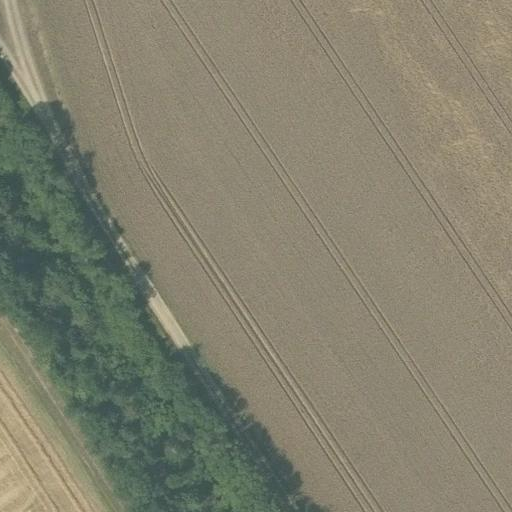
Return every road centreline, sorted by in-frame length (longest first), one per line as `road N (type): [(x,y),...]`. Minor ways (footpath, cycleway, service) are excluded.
road 1 (track): [(0,63),(291,511)]
road 2 (track): [(0,339),(113,511)]
